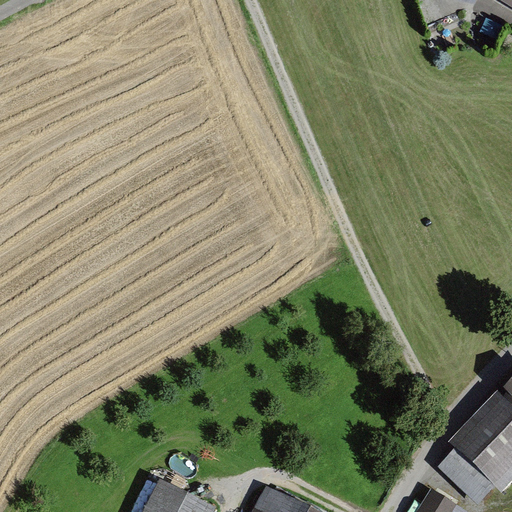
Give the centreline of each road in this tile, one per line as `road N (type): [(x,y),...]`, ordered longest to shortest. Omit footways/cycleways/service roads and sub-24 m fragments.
road 1 (track): [(248,0),(368,280),(444,430)]
road 2 (unclassified): [(392,511),(444,430),(511,355)]
